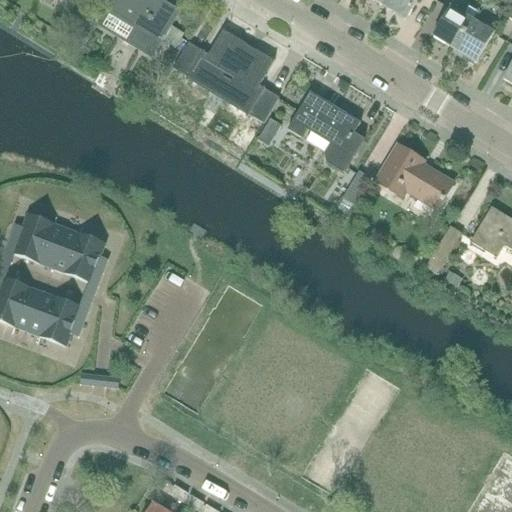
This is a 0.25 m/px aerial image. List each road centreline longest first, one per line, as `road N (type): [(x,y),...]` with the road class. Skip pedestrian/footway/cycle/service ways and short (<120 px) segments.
road 1 (residential): [(263,511),(132,435),(104,429),(69,443),(37,511)]
road 2 (residential): [(511,148),(266,0)]
